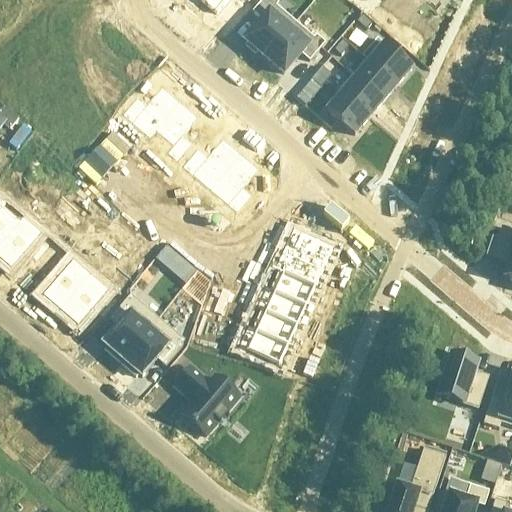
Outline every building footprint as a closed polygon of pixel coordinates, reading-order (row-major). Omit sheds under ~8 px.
[(192,0),(191,1),(192,2),(193,1),(214,20),(214,21),(215,21),(220,16),(233,0),(238,0),(247,7),(253,0),(192,0)] [(261,26),(244,46),(247,49),(244,51),(254,59),(256,57),(263,63),(293,27),(275,11),(277,8),(267,0),(265,0),(251,18),(261,26)] [(361,20),(355,27),(365,35),(370,29),(361,20)] [(293,27),(263,63),(282,79),(299,59),(308,67),(324,48),(314,41),(312,43),(293,27)] [(376,44),(361,61),(396,91),(410,74),(376,44)] [(341,46),(332,56),(339,61),(347,52),(341,46)] [(112,88),(127,70),(103,49),(87,67),(81,62),(66,80),(88,99),(73,115),(95,134),(124,99),(112,88)] [(348,77),(347,78),(382,107),(396,91),(361,61),(361,62),(368,68),(355,83),(348,77)] [(321,72),(315,78),(325,87),(330,80),(321,72)] [(315,78),(310,85),(319,93),(325,87),(315,78)] [(350,81),(337,97),(368,124),(382,107),(347,78),(350,81)] [(151,138),(176,109),(158,93),(142,111),(133,103),(118,122),(127,130),(133,122),(151,138)] [(340,101),(326,117),(353,141),(368,124),(337,97),(336,98),(340,101)] [(176,109),(151,138),(169,153),(163,160),(172,168),(188,150),(179,142),(194,124),(176,109)] [(212,190),(237,161),(219,145),(203,163),(194,155),(178,174),(188,182),(194,174),(212,190)] [(237,161),(212,190),(230,205),(224,212),(233,220),(249,202),(239,194),(255,176),(237,161)] [(0,247),(18,226),(0,211),(7,203),(0,197),(0,247)] [(36,241),(18,226),(0,247),(0,260),(11,271),(27,252),(36,260),(52,242),(42,234),(36,241)] [(241,237),(252,242),(255,235),(244,230),(241,237)] [(491,241),(484,261),(507,268),(502,283),(511,286),(511,235),(500,231),(496,243),(491,241)] [(252,242),(241,237),(237,245),(248,250),(252,242)] [(300,239),(290,260),(323,275),(332,255),(300,239)] [(42,297),(60,312),(85,283),(67,268),(73,261),(64,253),(48,271),(58,279),(42,297)] [(314,295),(323,275),(290,260),(281,280),(314,295)] [(223,277),(234,282),(237,274),(226,269),(223,277)] [(234,282),(223,277),(219,284),(230,289),(234,282)] [(314,295),(281,280),(272,299),(305,314),(314,295)] [(103,298),(85,283),(60,312),(78,328),(94,310),(103,317),(119,299),(109,291),(103,298)] [(117,330),(102,348),(105,351),(103,353),(119,367),(157,322),(129,298),(108,322),(117,330)] [(263,319),(296,334),(305,314),(272,299),(263,319)] [(203,306),(199,313),(210,318),(214,311),(203,306)] [(207,326),(210,318),(199,313),(196,321),(207,326)] [(263,319),(254,338),(287,354),(296,334),(263,319)] [(157,322),(119,367),(135,381),(137,378),(140,381),(156,362),(164,370),(181,349),(180,348),(183,344),(157,322)] [(277,374),(287,354),(254,338),(244,359),(277,374)] [(443,382),(437,401),(476,414),(486,382),(473,378),(476,370),(465,366),(467,362),(447,355),(439,380),(443,382)] [(190,370),(173,390),(191,406),(180,419),(205,440),(217,426),(219,427),(220,426),(218,424),(225,416),(227,418),(228,417),(226,415),(238,401),(214,379),(208,386),(190,370)] [(491,401),(482,429),(497,434),(499,429),(511,432),(511,381),(504,405),(491,401)] [(396,487),(387,511),(427,511),(444,461),(422,454),(410,492),(396,487)] [(486,465),(480,484),(493,489),(499,470),(486,465)] [(473,511),(475,509),(483,511),(488,496),(468,490),(464,504),(445,498),(440,511),(473,511)]
